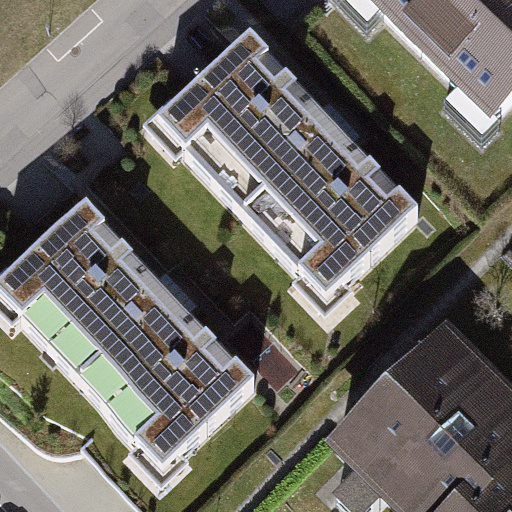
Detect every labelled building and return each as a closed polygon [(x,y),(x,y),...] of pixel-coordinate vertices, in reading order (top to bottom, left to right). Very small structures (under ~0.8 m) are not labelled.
[(511,0),(369,0),(501,122),(511,111),(511,0)] [(420,211),(249,29),(156,116),(327,298),(420,211)] [(256,383),(85,201),(0,280),(0,297),(163,470),(256,383)] [(511,382),(449,319),(323,445),(393,511),(449,511),(511,453),(511,382)] [(511,511),(511,453),(449,511),(511,511)]
